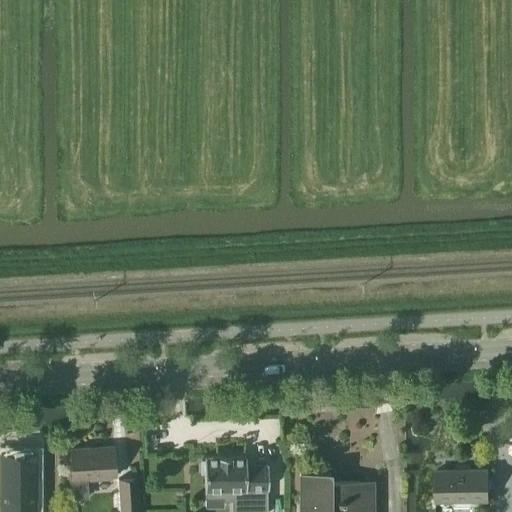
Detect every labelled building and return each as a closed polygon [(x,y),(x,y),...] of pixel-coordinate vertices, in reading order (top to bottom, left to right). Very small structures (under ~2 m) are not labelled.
[(115,477),(114,446),(71,449),(72,479),(71,479),(72,499),(88,499),(87,478),(115,477)] [(204,460),(201,460),(201,473),(205,473),(205,490),(205,506),(224,505),(224,500),(233,500),(241,499),(241,511),(266,511),(266,488),(268,488),(268,464),(246,464),(246,456),(231,456),(231,455),(219,455),(219,456),(204,456),(204,460)] [(488,500),(488,470),(436,470),(436,501),(454,501),(454,505),(471,505),(471,501),(488,500)] [(331,484),(331,472),(301,472),(300,511),(372,511),(373,484),(331,484)] [(127,511),(136,511),(134,478),(117,479),(119,511),(127,511)]
